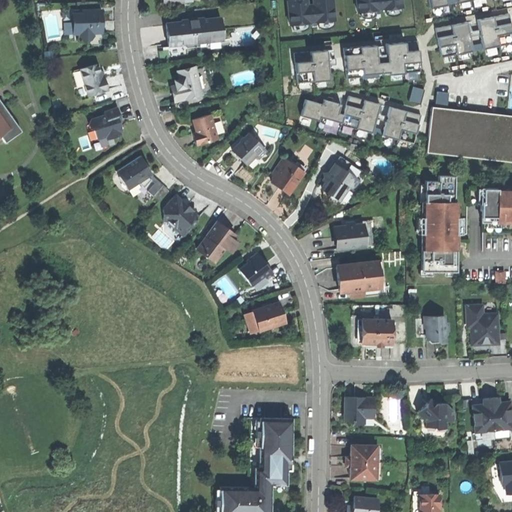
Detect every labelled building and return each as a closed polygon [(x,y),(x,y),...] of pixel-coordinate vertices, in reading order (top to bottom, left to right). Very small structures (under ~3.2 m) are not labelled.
[(285,0),(288,27),(340,22),(337,0),(285,0)] [(354,0),(356,15),(407,10),(406,0),(354,0)] [(82,14),(73,15),(73,28),(77,27),(80,30),(80,34),(80,37),(83,40),(90,40),(93,36),(93,33),(102,33),(102,23),(102,14),(92,14),(92,11),(82,11),(82,14)] [(496,11),(480,13),(485,43),(502,40),(500,29),(511,27),(511,15),(497,18),(496,11)] [(455,28),(440,31),(442,40),(457,38),(458,47),(476,44),(470,15),(453,18),(455,28)] [(166,35),(167,46),(170,46),(181,45),(185,48),(205,46),(208,42),(220,41),(222,40),(220,18),(203,20),(197,22),(195,19),(189,21),(189,23),(180,22),(165,24),(166,35)] [(363,45),(347,47),(348,62),(364,61),(365,66),(390,64),(391,66),(406,65),(405,54),(422,53),(421,42),(408,43),(407,35),(389,36),(390,53),(380,54),(378,37),(362,38),(363,45)] [(314,53),(297,55),(298,64),(314,63),(315,73),(332,72),(329,42),(313,44),(314,53)] [(97,64),(80,69),(88,96),(107,90),(103,77),(102,77),(100,77),(99,72),(97,64)] [(194,67),(177,72),(179,80),(174,81),(175,84),(175,86),(170,87),(174,102),(201,95),(195,69),(194,67)] [(204,67),(195,69),(201,95),(210,92),(204,67)] [(420,102),(423,87),(413,85),(410,100),(420,102)] [(447,106),(449,90),(437,89),(435,105),(447,106)] [(307,96),(303,112),(321,116),(322,112),(343,117),(345,110),(338,108),(340,98),(326,94),(324,100),(307,96)] [(349,94),(345,110),(361,114),(358,123),(373,127),(381,99),(365,95),(365,98),(349,94)] [(0,136),(4,143),(21,131),(0,101),(0,136)] [(391,102),(383,129),(399,134),(402,124),(417,128),(422,111),(391,102)] [(511,116),(433,108),(428,152),(511,161),(511,116)] [(117,109),(104,113),(105,116),(91,120),(89,125),(90,128),(94,130),(97,140),(106,137),(107,140),(120,135),(119,132),(122,131),(120,125),(117,126),(116,123),(119,122),(121,121),(117,109)] [(210,115),(193,120),(195,127),(196,133),(193,134),(196,145),(217,139),(210,115)] [(248,134),(232,151),(238,158),(246,165),(254,156),(263,148),(248,134)] [(266,151),(263,148),(254,156),(257,159),(266,151)] [(140,156),(121,168),(143,188),(151,180),(147,177),(143,173),(148,169),(149,169),(140,156)] [(257,159),(254,156),(246,165),(251,170),(260,161),(257,159)] [(335,164),(359,181),(364,173),(340,157),(335,164)] [(294,166),(283,158),(272,173),(273,178),(271,182),(279,188),(288,195),(301,176),(292,169),(294,166)] [(295,164),(294,166),(292,169),(301,176),(305,171),(295,164)] [(353,190),(359,181),(335,164),(329,172),(323,174),(324,179),(327,180),(322,188),(322,191),(329,195),(337,201),(340,200),(347,189),(349,190),(350,188),(353,190)] [(135,196),(143,188),(121,168),(116,171),(127,190),(135,196)] [(446,270),(457,271),(457,247),(456,247),(456,240),(456,234),(457,234),(457,201),(454,201),(455,175),(438,175),(438,181),(425,181),(425,201),(422,201),(422,270),(432,270),(432,272),(446,272),(446,270)] [(158,180),(149,188),(153,193),(163,185),(158,180)] [(153,196),(158,202),(168,190),(163,185),(153,196)] [(511,188),(482,188),(483,201),(481,201),(481,204),(482,203),(482,211),(482,223),(511,222),(511,188)] [(185,205),(176,196),(166,206),(167,210),(164,210),(164,222),(169,221),(182,233),(187,227),(191,227),(199,218),(196,214),(195,209),(190,209),(187,210),(184,207),(185,205)] [(191,229),(191,227),(187,227),(182,233),(169,221),(164,222),(164,232),(177,244),(191,229)] [(197,249),(215,262),(225,249),(232,240),(235,236),(225,229),(216,223),(197,249)] [(370,223),(363,224),(366,246),(373,245),(370,223)] [(337,238),(338,249),(366,246),(363,224),(354,225),(346,226),(336,227),(337,238)] [(238,244),(232,240),(225,249),(231,253),(238,244)] [(251,260),(238,269),(251,286),(264,276),(267,279),(267,278),(273,274),(265,263),(257,253),(250,258),(251,260)] [(381,261),(374,262),(377,288),(354,290),(355,298),(385,295),(381,261)] [(337,279),(339,292),(354,290),(377,288),(374,262),(336,266),(337,279)] [(496,283),(504,283),(504,271),(495,271),(496,283)] [(269,280),(267,278),(267,279),(264,276),(251,286),(255,291),(269,280)] [(243,314),(249,333),(284,322),(281,312),(278,303),(243,314)] [(483,344),(498,344),(497,313),(483,314),(482,305),(466,305),(466,322),(471,327),(471,345),(483,344)] [(444,315),(424,316),(424,328),(426,328),(426,339),(431,339),(435,339),(439,343),(445,342),(445,330),(444,323),(444,315)] [(392,320),(361,319),(360,329),(360,343),(391,343),(392,320)] [(374,398),(345,397),(344,414),(346,414),(346,417),(344,419),(344,421),(354,421),(354,424),(364,424),(364,418),(364,413),(374,413),(374,398)] [(475,432),(511,428),(509,402),(502,402),(498,403),(497,397),(490,398),(483,399),(483,404),(472,405),(475,432)] [(431,399),(427,403),(431,407),(436,403),(433,401),(431,399)] [(426,421),(427,421),(427,426),(434,426),(436,428),(446,428),(446,421),(453,421),(453,411),(445,403),(436,403),(431,407),(427,403),(417,412),(426,421)] [(219,511),(270,511),(271,488),(271,484),(284,484),(287,484),(287,469),(287,462),(287,456),(291,456),(292,419),(260,418),(260,420),(260,447),(259,468),(255,468),(255,484),(255,488),(255,491),(249,491),(249,488),(220,487),(220,490),(219,511)] [(250,484),(255,484),(255,468),(259,468),(260,447),(256,447),(256,420),(260,420),(260,418),(251,418),(250,484)] [(511,436),(511,430),(511,428),(475,432),(475,440),(511,436)] [(345,457),(345,462),(381,462),(382,449),(376,448),(376,445),(351,445),(351,453),(351,457),(345,457)] [(511,461),(499,463),(501,484),(505,484),(506,490),(511,489),(511,461)] [(381,462),(345,462),(345,466),(351,466),(350,478),(375,479),(376,476),(381,476),(381,462)] [(511,500),(511,493),(506,494),(506,490),(505,484),(501,484),(499,463),(491,463),(493,486),(502,502),(511,501),(511,500)] [(412,511),(420,511),(420,494),(412,494),(412,511)] [(439,494),(420,494),(420,511),(437,511),(437,508),(439,508),(439,494)] [(376,511),(378,498),(356,496),(355,505),(352,505),(348,505),(347,511),(376,511)]
